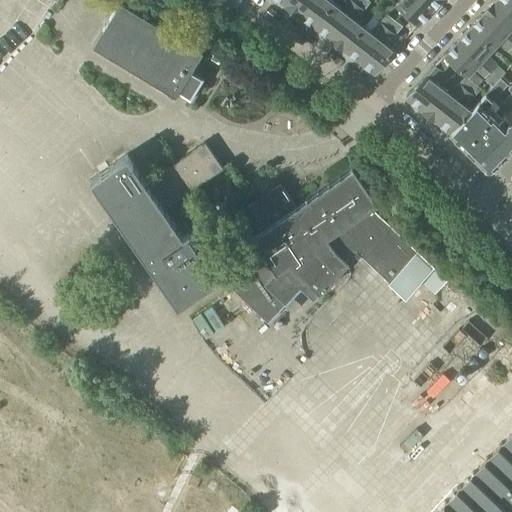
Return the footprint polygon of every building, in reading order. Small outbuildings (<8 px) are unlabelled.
[(287,0),(284,4),(300,16),(311,0),(287,0)] [(311,0),(300,16),(315,27),(333,2),(330,0),(311,0)] [(333,2),(315,27),(330,38),(356,5),(359,0),(347,0),(341,8),(333,2)] [(330,38),(344,49),(363,26),(356,20),(364,10),(363,9),(369,2),(366,0),(359,0),(356,5),(330,38)] [(431,10),(419,0),(398,0),(395,3),(403,11),(418,25),(431,10)] [(440,0),(419,0),(431,10),(440,0)] [(511,0),(494,0),(494,1),(511,16),(511,0)] [(92,45),(175,96),(178,91),(190,98),(203,77),(191,69),(203,51),(119,1),(92,45)] [(482,14),(511,41),(511,29),(511,28),(511,26),(511,16),(494,1),(482,14)] [(403,11),(398,16),(413,30),(418,25),(403,11)] [(469,28),(492,48),(498,41),(508,51),(508,50),(511,53),(511,41),(482,14),(469,28)] [(344,49),(358,61),(394,21),(386,15),(380,22),(379,23),(371,16),(363,26),(344,49)] [(394,21),(358,61),(374,73),(394,50),(386,44),(395,34),(394,33),(401,26),(395,20),(394,21)] [(456,42),(498,79),(504,72),(495,65),(495,64),(486,55),(492,48),(469,28),(456,42)] [(451,62),(467,76),(474,69),(482,77),(483,78),(484,77),(492,85),(498,79),(456,42),(444,55),(451,62)] [(405,97),(420,109),(441,86),(434,81),(442,71),(451,62),(444,55),(405,97)] [(420,109),(435,121),(472,81),(467,76),(459,84),(449,93),(441,86),(420,109)] [(450,132),(463,145),(497,108),(499,107),(492,100),(507,84),(500,78),(492,86),(485,94),(471,109),(450,132)] [(435,121),(450,132),(471,109),(465,105),(479,88),(475,85),(472,81),(435,121)] [(463,145),(476,158),(509,120),(504,115),(497,108),(463,145)] [(511,117),(509,120),(476,158),(485,167),(485,168),(493,167),(493,166),(511,146),(511,117)] [(90,180),(177,305),(213,280),(189,245),(196,240),(183,222),(176,226),(163,208),(222,168),(204,142),(146,182),(127,155),(90,180)] [(280,183),(259,198),(247,206),(263,229),(252,237),(252,236),(250,237),(251,238),(221,258),(231,285),(259,312),(258,312),(267,320),(267,321),(268,322),(301,288),(313,299),(358,252),(405,295),(421,278),(436,292),(448,279),(372,207),(374,205),(374,206),(377,204),(352,167),(350,168),(351,169),(296,206),(280,183)] [(511,511),(511,431),(435,511),(511,511)]
